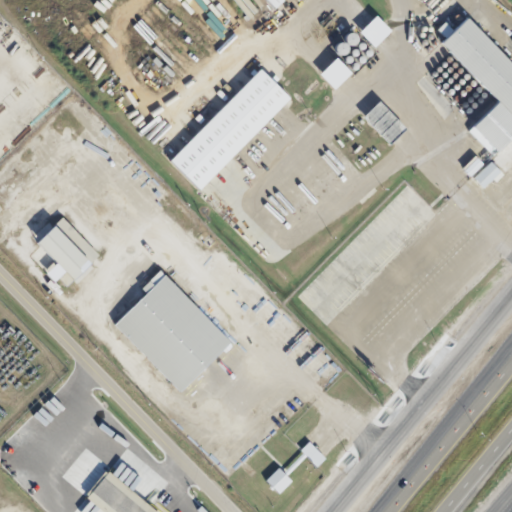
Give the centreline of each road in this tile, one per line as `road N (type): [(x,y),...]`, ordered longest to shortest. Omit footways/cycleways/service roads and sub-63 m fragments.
road 1 (residential): [(0,261),(248,511)]
road 2 (tertiary): [(511,294),(332,511)]
road 3 (motorway): [(511,350),(384,511)]
road 4 (motorway): [(511,374),(398,511)]
